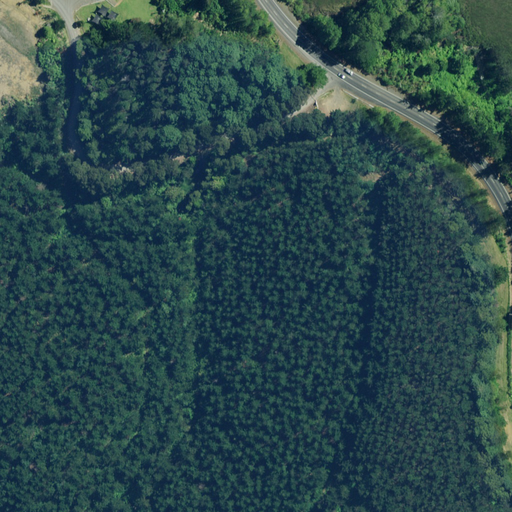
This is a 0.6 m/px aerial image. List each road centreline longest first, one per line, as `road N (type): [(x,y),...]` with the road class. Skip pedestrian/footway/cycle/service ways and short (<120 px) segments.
road 1 (track): [(347,76),(335,98),(223,140),(128,166),(89,158),(77,144),(78,72),(60,0)]
road 2 (primary): [(511,218),(472,155),(334,68),(265,0)]
